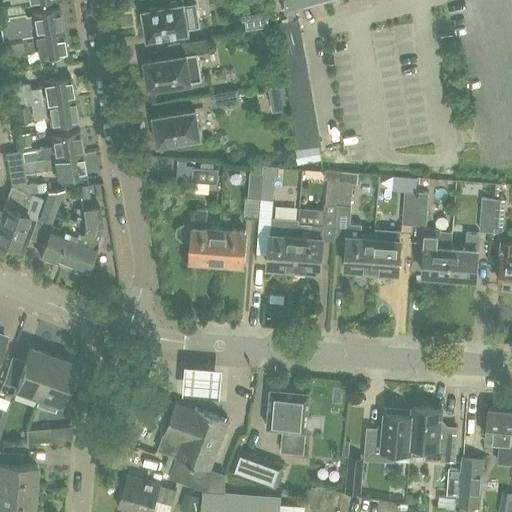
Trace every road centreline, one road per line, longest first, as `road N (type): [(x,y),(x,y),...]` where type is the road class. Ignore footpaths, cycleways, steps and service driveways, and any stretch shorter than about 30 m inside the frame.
road 1 (tertiary): [(128,334),(511,368)]
road 2 (residential): [(128,334),(142,287),(97,0)]
road 3 (residential): [(82,511),(93,382),(110,330)]
